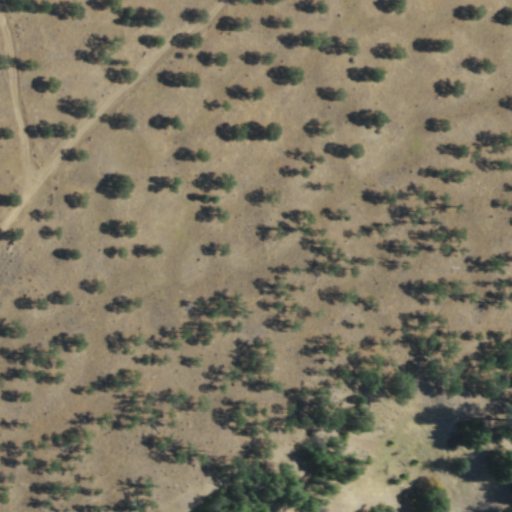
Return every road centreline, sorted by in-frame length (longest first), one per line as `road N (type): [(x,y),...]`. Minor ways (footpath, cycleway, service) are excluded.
road 1 (track): [(12,214),(103,106),(220,0)]
road 2 (track): [(34,184),(0,13)]
